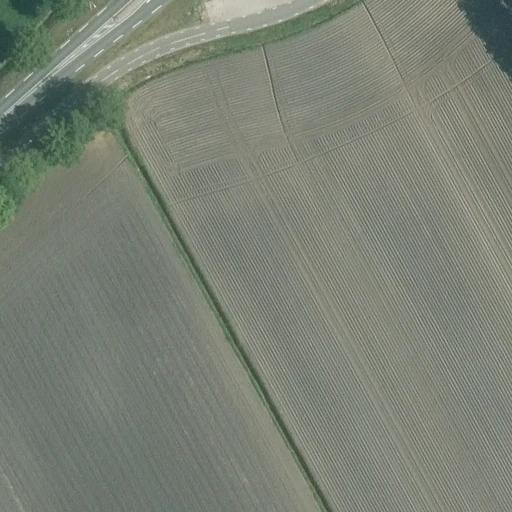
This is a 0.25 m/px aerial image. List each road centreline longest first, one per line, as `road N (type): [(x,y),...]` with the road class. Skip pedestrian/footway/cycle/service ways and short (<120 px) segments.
road 1 (unclassified): [(0,168),(126,64),(312,0)]
road 2 (primary): [(18,101),(158,0)]
road 3 (primary): [(120,0),(18,101)]
